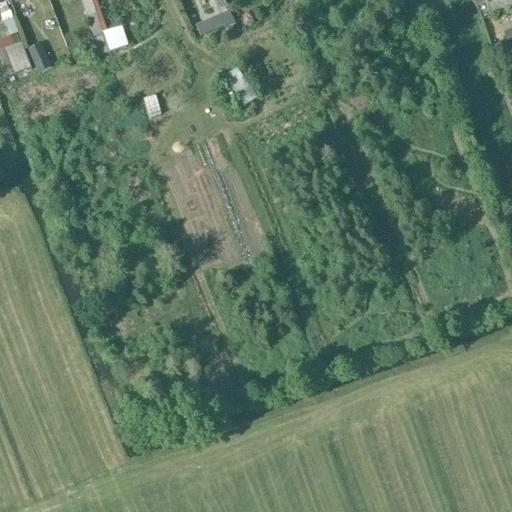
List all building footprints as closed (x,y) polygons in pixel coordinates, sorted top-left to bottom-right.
[(79,0),(99,56),(113,52),(96,0),(79,0)] [(511,9),(508,11),(511,20),(511,30),(503,34),(506,42),(511,39),(511,9)] [(210,21),(216,33),(234,25),(228,12),(210,21)] [(32,72),(22,44),(20,45),(17,36),(0,42),(0,59),(8,81),(32,72)] [(28,51),(37,75),(52,69),(42,46),(28,51)] [(246,108),(259,98),(238,70),(225,79),(246,108)]
